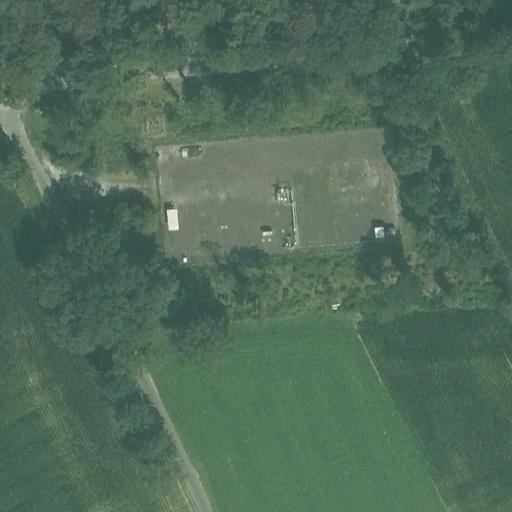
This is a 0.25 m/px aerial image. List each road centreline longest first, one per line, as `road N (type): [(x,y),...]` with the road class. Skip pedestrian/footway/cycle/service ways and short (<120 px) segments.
road 1 (unclassified): [(511,22),(0,92)]
road 2 (unclassified): [(0,97),(197,511)]
